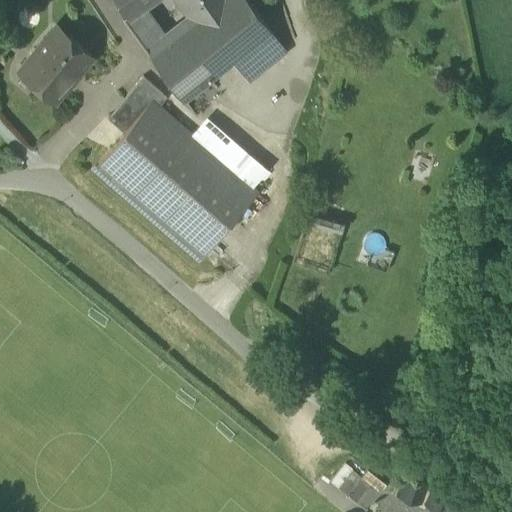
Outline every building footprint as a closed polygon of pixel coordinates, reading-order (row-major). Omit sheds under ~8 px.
[(123,17),(128,14),(118,0),(117,0),(114,3),(123,17)] [(118,0),(128,14),(129,15),(144,5),(151,0),(118,0)] [(122,17),(149,54),(195,19),(180,0),(173,0),(185,15),(165,31),(144,5),(129,15),(128,14),(123,17),(122,17)] [(182,98),(232,61),(271,31),(246,0),(218,0),(195,19),(149,54),(182,98)] [(180,0),(195,19),(218,0),(180,0)] [(19,69),(54,99),(67,84),(65,82),(75,70),(77,72),(90,57),(56,27),(19,69)] [(285,51),(271,31),(232,61),(247,80),(283,52),(285,51)] [(65,82),(67,84),(77,72),(75,70),(65,82)] [(106,116),(123,130),(150,97),(159,105),(166,95),(142,75),(106,116)] [(190,132),(159,105),(150,97),(123,130),(95,162),(201,254),(257,190),(251,185),(190,132)] [(206,113),(190,132),(251,185),(268,167),(206,113)] [(329,480),(337,486),(352,468),(352,467),(345,461),(329,480)] [(361,475),(352,468),(337,486),(355,501),(370,483),(361,475)] [(371,483),(379,490),(386,483),(367,468),(361,475),(370,483),(371,483)] [(405,475),(397,496),(421,504),(428,483),(405,475)] [(371,483),(356,501),(365,508),(379,490),(371,483)] [(435,485),(425,505),(439,511),(449,511),(457,496),(435,485)]
